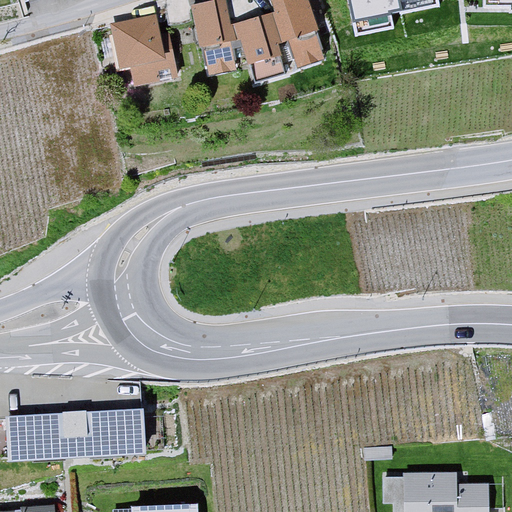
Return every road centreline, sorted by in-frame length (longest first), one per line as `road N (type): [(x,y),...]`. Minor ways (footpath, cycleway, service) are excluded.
road 1 (secondary): [(511,160),(183,213),(146,229),(132,250),(127,278),(136,315)]
road 2 (secondary): [(136,315),(166,342),(217,347),(444,325),(511,330)]
road 3 (residential): [(148,0),(0,41)]
road 4 (tertiary): [(0,342),(136,315)]
